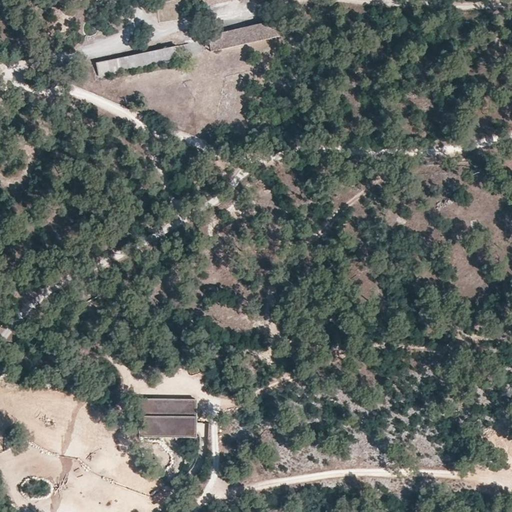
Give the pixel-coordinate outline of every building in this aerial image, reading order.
[(275,21),(205,36),(209,54),(278,37),(275,21)] [(178,46),(94,65),(97,79),(182,63),(178,46)] [(432,327),(435,315),(420,311),(417,310),(413,322),(432,327)] [(260,354),(275,369),(283,361),(278,357),(267,347),(260,354)] [(198,400),(140,399),(139,438),(163,438),(176,438),(197,438),(197,435),(197,425),(198,400)]
